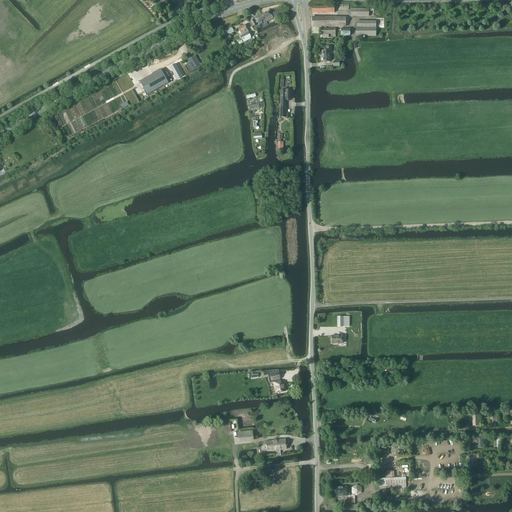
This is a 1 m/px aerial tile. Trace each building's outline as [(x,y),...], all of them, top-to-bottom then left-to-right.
[(263,14),(265,19),(266,22),(273,18),(270,11),(263,14)] [(262,21),(265,19),(263,14),(251,21),(254,26),(257,24),(256,24),(258,23),(259,25),(263,23),(262,21)] [(346,27),(346,17),(313,17),(312,27),(322,27),(326,27),(346,27)] [(376,36),(376,22),(356,22),(356,36),(376,36)] [(245,25),(239,28),(242,34),(240,34),(243,41),(245,40),(251,37),(245,25)] [(232,27),(222,31),(227,40),(232,38),(230,34),(234,32),(232,27)] [(326,28),(326,27),(322,27),(322,28),(322,37),(329,37),(329,34),(333,34),(333,38),(335,38),(335,28),(326,28)] [(330,61),(330,54),(331,54),(331,47),(325,47),(325,51),(322,51),(323,62),(330,61)] [(189,71),(200,65),(195,56),(188,60),(190,63),(186,65),(189,71)] [(178,65),(173,67),(179,78),(182,76),(178,71),(180,70),(178,65)] [(161,69),(140,81),(148,95),(169,83),(161,69)] [(286,100),(291,100),(291,90),(280,90),(281,114),(286,114),(286,100)] [(338,327),(349,327),(349,317),(337,317),(338,327)] [(342,343),(342,340),(342,335),(332,336),(332,344),(342,343)] [(279,373),(270,375),(272,381),(272,382),(273,382),(274,385),(275,389),(275,392),(277,392),(277,393),(285,391),(285,390),(285,389),(285,387),(284,387),(283,383),(281,384),(280,381),(279,381),(279,379),(280,379),(279,373)] [(239,442),(254,440),(253,431),(238,432),(239,442)] [(280,450),(287,449),(286,439),(266,442),(267,452),(276,450),(277,456),(281,455),(280,450)] [(385,493),(406,492),(406,477),(378,478),(378,487),(380,487),(381,491),(385,491),(385,493)] [(362,493),(362,487),(357,484),(352,487),(352,493),(357,496),(362,493)] [(347,496),(350,496),(349,491),(347,491),(347,487),(339,487),(335,487),(335,496),(347,496)]
